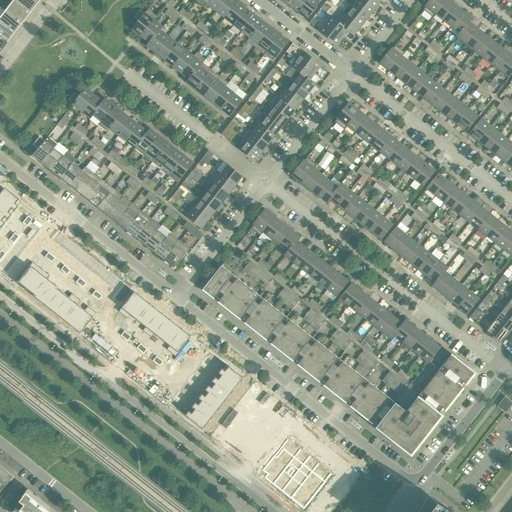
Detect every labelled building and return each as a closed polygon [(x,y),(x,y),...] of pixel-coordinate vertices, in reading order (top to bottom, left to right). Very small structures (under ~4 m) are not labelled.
[(29,13),(12,0),(11,0),(4,10),(21,23),(29,13)] [(37,3),(32,0),(12,0),(29,13),(37,3)] [(216,11),(224,0),(210,0),(205,8),(208,4),(216,11)] [(225,17),(237,2),(234,0),(224,0),(216,11),(225,17)] [(298,12),(307,0),(293,0),(289,5),(298,12)] [(307,19),(321,0),(307,0),(298,12),(307,19)] [(374,9),(362,0),(358,0),(353,6),(349,3),(349,4),(367,18),(374,9)] [(381,1),(379,0),(362,0),(374,9),(381,1)] [(432,17),(445,0),(431,0),(423,10),(432,17)] [(444,20),(455,6),(448,0),(445,0),(432,17),(432,18),(436,14),(444,20)] [(233,24),(246,8),(237,2),(225,17),(233,24)] [(324,12),(329,6),(324,3),(320,8),(324,12)] [(367,18),(349,4),(342,12),(361,26),(367,18)] [(452,27),(464,12),(455,6),(444,20),(452,27)] [(184,16),(188,12),(183,8),(179,12),(184,16)] [(242,31),(254,15),(246,8),(233,24),(242,31)] [(141,36),(157,16),(148,9),(144,14),(140,10),(134,17),(139,21),(133,29),(141,36)] [(173,13),(168,9),(164,14),(170,18),(173,13)] [(21,23),(4,10),(0,14),(0,22),(13,33),(21,23)] [(189,20),(193,16),(188,12),(184,16),(189,20)] [(354,35),(361,26),(342,12),(346,15),(340,23),(340,24),(348,31),(354,35)] [(458,37),(469,23),(472,19),(464,12),(452,27),(460,33),(457,37),(458,37)] [(175,22),(178,17),(173,13),(170,18),(175,22)] [(247,41),(262,22),(254,15),(242,31),(250,37),(247,41)] [(147,46),(162,27),(154,21),(157,17),(157,16),(141,36),(149,42),(147,45),(147,46)] [(328,38),(339,24),(340,24),(340,23),(331,16),(319,31),(328,38)] [(313,26),(318,21),(313,18),(309,23),(313,26)] [(201,30),(205,25),(200,21),(196,26),(201,30)] [(13,33),(0,22),(0,38),(5,43),(13,33)] [(190,27),(185,22),(181,27),(187,31),(190,27)] [(256,48),(271,29),(262,22),(247,41),(256,48)] [(466,44),(478,29),(469,23),(458,37),(466,44)] [(348,31),(340,24),(339,24),(328,38),(347,53),(354,45),(344,36),(348,31)] [(415,33),(418,28),(412,24),(409,28),(415,33)] [(206,34),(210,29),(205,25),(201,30),(206,34)] [(156,52),(168,37),(160,30),(162,27),(147,46),(156,52)] [(192,35),(195,30),(190,27),(187,31),(192,35)] [(264,55),(279,35),(271,29),(256,48),(264,55)] [(474,51),(486,36),(478,29),(466,44),(474,51)] [(410,39),(413,35),(407,30),(404,34),(410,39)] [(426,35),(421,31),(418,35),(423,39),(426,35)] [(222,39),(217,34),(213,39),(218,43),(222,39)] [(273,62),(288,42),(279,35),(264,55),(273,62)] [(204,44),(207,40),(202,36),(198,40),(204,44)] [(483,57),(495,43),(486,36),(474,51),(483,57)] [(164,59),(177,43),(168,37),(156,52),(164,59)] [(418,45),(421,41),(416,37),(413,41),(418,45)] [(223,47),(227,43),(222,39),(218,43),(223,47)] [(209,48),(212,44),(207,40),(204,44),(209,48)] [(438,44),(433,40),(430,44),(435,48),(438,44)] [(173,66),(185,50),(177,43),(164,59),(173,66)] [(312,58),(293,43),(286,52),(297,60),(292,66),(297,70),(301,73),(312,58)] [(491,64),(503,49),(495,43),(483,57),(491,64)] [(440,52),(443,48),(438,44),(435,48),(440,52)] [(390,71),(401,56),(402,56),(405,52),(395,45),(381,64),(390,71)] [(430,55),(433,51),(428,47),(425,51),(430,55)] [(235,57),(239,52),(234,48),(230,52),(235,57)] [(220,58),(224,53),(219,49),(215,54),(220,58)] [(500,71),(511,56),(503,49),(491,64),(500,71)] [(181,72),(197,53),(196,53),(193,57),(185,50),(173,66),(181,72)] [(438,55),(433,51),(430,55),(435,59),(438,55)] [(240,60),(244,56),(239,52),(235,57),(240,60)] [(187,82),(205,60),(197,53),(181,72),(189,79),(187,82)] [(226,62),(229,57),(224,53),(220,58),(226,62)] [(451,63),(454,59),(449,55),(446,59),(451,63)] [(398,77),(410,63),(402,56),(401,56),(390,71),(398,77)] [(509,77),(511,73),(511,56),(500,71),(509,77)] [(281,66),(286,61),(281,58),(277,63),(281,66)] [(331,73),(312,58),(301,73),(309,80),(310,79),(314,74),(324,82),(331,73)] [(448,67),(451,63),(446,59),(443,63),(448,67)] [(459,63),(454,59),(451,63),(456,67),(459,63)] [(196,89),(211,69),(203,63),(205,60),(187,82),(196,89)] [(256,65),(251,61),(247,66),(252,70),(256,65)] [(237,71),(241,67),(236,63),(232,67),(237,71)] [(407,84),(418,70),(410,63),(398,77),(407,84)] [(257,74),(261,69),(256,65),(252,70),(257,74)] [(242,75),(246,71),(241,67),(237,71),(242,75)] [(472,71),(467,67),(464,71),(469,75),(472,71)] [(204,96),(220,76),(211,69),(196,89),(204,96)] [(272,78),(276,73),(272,70),(268,75),(272,78)] [(315,84),(310,79),(309,80),(301,73),(297,70),(290,78),(308,93),(315,84)] [(415,91),(427,76),(418,70),(407,84),(415,91)] [(474,79),(477,75),(472,71),(469,75),(474,79)] [(251,82),(255,77),(249,73),(246,78),(251,82)] [(464,82),(467,77),(462,73),(458,77),(464,82)] [(268,83),(272,78),(268,75),(264,80),(268,83)] [(213,102),(228,83),(220,76),(204,96),(213,102)] [(424,97),(435,83),(427,76),(415,91),(424,97)] [(472,81),(467,77),(464,82),(469,85),(472,81)] [(308,93),(290,78),(284,87),(302,101),(308,93)] [(486,88),(489,84),(484,80),(481,84),(486,88)] [(221,109),(234,93),(225,87),(228,83),(213,102),(221,109)] [(432,104),(444,90),(435,83),(424,97),(432,104)] [(491,92),(494,88),(489,84),(486,88),(491,92)] [(259,95),(263,90),(259,86),(255,92),(259,95)] [(302,101),(284,87),(277,95),(295,110),(302,101)] [(484,91),(479,87),(475,91),(481,95),(484,91)] [(79,115),(94,96),(86,89),(79,96),(75,93),(69,100),(74,104),(70,108),(79,115)] [(441,111),(452,96),(444,90),(432,104),(441,111)] [(489,95),(484,91),(481,95),(486,99),(489,95)] [(255,100),(259,95),(255,92),(251,97),(255,100)] [(230,116),(242,100),(234,93),(221,109),(230,116)] [(295,110),(277,95),(270,104),(288,118),(295,110)] [(91,118),(105,99),(102,102),(94,96),(79,115),(82,111),(91,118)] [(449,118),(461,103),(452,96),(441,111),(449,118)] [(510,101),(505,97),(502,101),(507,105),(510,101)] [(98,125),(114,106),(105,99),(91,118),(93,115),(101,121),(98,125)] [(245,112),(249,107),(245,103),(241,109),(245,112)] [(458,124),(469,110),(461,103),(449,118),(458,124)] [(505,108),(500,103),(497,107),(502,112),(505,108)] [(288,118),(270,104),(274,107),(268,115),(264,112),(282,127),(288,118)] [(347,125),(358,111),(349,104),(335,122),(344,130),(347,126),(347,125)] [(107,132),(122,112),(114,106),(98,125),(107,132)] [(507,116),(510,111),(505,108),(502,112),(507,116)] [(241,117),(245,112),(241,109),(237,114),(241,117)] [(466,131),(478,117),(469,110),(458,124),(466,131)] [(355,132),(367,117),(358,111),(347,125),(347,126),(355,132)] [(118,135),(131,119),(122,112),(107,132),(110,128),(118,135)] [(282,127),(264,112),(257,121),(275,135),(282,127)] [(66,124),(70,119),(65,115),(61,120),(66,124)] [(364,139),(375,124),(367,117),(355,132),(364,139)] [(127,141),(139,126),(131,119),(118,135),(127,141)] [(479,141),(490,126),(481,119),(470,134),(479,141)] [(62,129),(66,124),(61,120),(57,125),(62,129)] [(232,129),(236,124),(232,120),(228,125),(232,129)] [(275,135),(257,121),(250,129),(268,143),(275,135)] [(80,132),(83,127),(78,123),(74,128),(80,132)] [(372,145),(384,131),(375,124),(364,139),(372,145)] [(233,130),(232,129),(228,125),(221,134),(226,139),(233,130)] [(135,149),(150,129),(147,132),(139,126),(127,141),(135,148),(135,149)] [(487,148),(499,133),(490,126),(479,141),(487,148)] [(85,136),(88,131),(83,127),(80,132),(85,136)] [(143,155),(159,136),(150,129),(135,149),(143,155)] [(268,143),(250,129),(243,138),(261,152),(268,143)] [(381,152),(392,138),(384,131),(372,145),(381,152)] [(75,142),(79,137),(74,133),(70,138),(75,142)] [(332,138),(326,133),(323,137),(329,142),(332,138)] [(496,154),(507,140),(499,133),(487,148),(496,154)] [(152,162),(167,143),(159,136),(143,155),(152,162)] [(42,164),(54,148),(45,141),(44,141),(39,137),(34,145),(38,148),(32,156),(42,164)] [(80,146),(84,141),(79,137),(75,142),(80,146)] [(97,145),(100,141),(95,137),(91,141),(97,145)] [(261,152),(243,138),(247,141),(240,150),(255,161),(261,152)] [(389,159),(401,144),(392,138),(381,152),(389,159)] [(327,144),(321,139),(318,143),(324,148),(327,144)] [(340,144),(335,140),(332,144),(337,148),(340,144)] [(504,161),(511,151),(511,143),(507,140),(496,154),(504,161)] [(105,145),(100,141),(97,145),(102,149),(105,145)] [(160,169),(176,149),(167,143),(152,162),(160,169)] [(398,165),(409,151),(401,144),(389,159),(398,165)] [(332,155),(335,150),(330,146),(327,150),(332,155)] [(51,171),(64,156),(54,148),(42,164),(51,171)] [(94,156),(98,152),(92,148),(89,152),(94,156)] [(169,176),(184,156),(176,149),(160,169),(169,176)] [(352,153),(347,149),(344,153),(349,157),(352,153)] [(117,154),(112,150),(108,155),(114,159),(117,154)] [(207,163),(214,154),(209,150),(202,159),(206,162),(207,163)] [(406,172),(418,158),(409,151),(398,165),(406,172)] [(99,160),(103,156),(98,152),(94,156),(99,160)] [(354,161),(357,157),(352,153),(349,157),(354,161)] [(119,163),(122,158),(117,154),(114,159),(119,163)] [(61,179),(73,163),(64,156),(51,171),(61,179)] [(181,179),(193,163),(184,156),(169,176),(172,172),(181,179)] [(347,160),(342,156),(339,160),(344,164),(347,160)] [(301,183),(316,164),(307,157),(295,172),(295,173),(293,176),(301,183)] [(415,179),(426,164),(418,158),(406,172),(415,179)] [(202,167),(206,162),(202,159),(198,164),(202,167)] [(349,168),(352,164),(347,160),(344,164),(349,168)] [(113,171),(116,167),(111,162),(107,167),(113,171)] [(70,186),(86,167),(85,167),(82,170),(73,163),(61,179),(70,186)] [(130,172),(134,167),(129,163),(125,168),(130,172)] [(310,189),(322,175),(313,168),(317,164),(316,164),(301,183),(310,189)] [(365,172),(368,168),(363,164),(360,168),(365,172)] [(423,186),(435,171),(426,164),(415,179),(423,186)] [(242,176),(228,165),(221,174),(235,185),(242,176)] [(80,194),(95,174),(86,167),(70,186),(80,194)] [(121,170),(116,167),(113,171),(118,175),(121,170)] [(136,176),(139,171),(134,167),(130,172),(136,176)] [(365,172),(360,168),(357,172),(362,176),(365,172)] [(373,172),(368,168),(365,172),(370,176),(373,172)] [(192,179),(196,174),(192,171),(188,176),(192,179)] [(367,180),(370,176),(365,172),(362,176),(367,180)] [(89,201),(104,182),(95,174),(80,194),(89,201)] [(235,185),(221,174),(215,182),(211,179),(211,180),(229,194),(235,185)] [(436,196),(447,181),(438,174),(427,188),(436,196)] [(319,196),(330,182),(322,175),(310,189),(319,196)] [(188,184),(192,179),(188,176),(184,181),(188,184)] [(386,180),(381,176),(378,180),(383,184),(386,180)] [(131,186),(135,181),(130,177),(126,182),(131,186)] [(151,181),(146,177),(142,181),(147,185),(151,181)] [(229,194),(211,180),(204,188),(222,202),(229,194)] [(388,188),(391,184),(386,180),(383,184),(388,188)] [(137,190),(140,185),(135,181),(131,186),(137,190)] [(156,185),(151,181),(147,185),(152,189),(156,185)] [(444,202),(456,188),(447,181),(436,196),(444,202)] [(99,208),(114,189),(104,182),(89,201),(99,208)] [(330,199),(342,184),(341,184),(338,188),(330,182),(319,196),(327,203),(330,199)] [(381,187),(376,182),(372,187),(378,191),(381,187)] [(338,206),(350,191),(342,184),(330,199),(338,206)] [(0,185),(0,199),(10,208),(13,204),(10,201),(14,196),(0,185)] [(165,192),(159,187),(156,192),(161,196),(165,192)] [(383,195),(386,191),(381,187),(378,191),(383,195)] [(179,196),(183,191),(179,188),(175,193),(179,196)] [(222,202),(204,188),(208,191),(201,199),(197,196),(215,211),(222,202)] [(453,209),(464,194),(456,188),(444,202),(453,209)] [(108,216),(123,196),(114,189),(99,208),(108,216)] [(403,194),(398,189),(395,193),(400,198),(403,194)] [(347,212),(359,198),(350,191),(338,206),(347,212)] [(154,196),(149,192),(145,197),(150,201),(154,196)] [(408,197),(403,194),(400,198),(405,202),(408,197)] [(461,216),(473,201),(464,194),(453,209),(461,216)] [(117,223),(133,204),(123,196),(108,216),(117,223)] [(155,205),(159,200),(154,196),(150,201),(155,205)] [(215,211),(197,196),(190,205),(209,219),(215,211)] [(395,204),(398,200),(393,196),(389,200),(395,204)] [(355,219),(367,205),(359,198),(347,212),(355,219)] [(0,199),(0,213),(4,216),(7,212),(4,210),(7,206),(10,208),(0,199)] [(403,204),(398,200),(395,204),(400,208),(403,204)] [(470,222),(481,208),(473,201),(461,216),(470,222)] [(127,231),(142,211),(133,204),(117,223),(127,231)] [(209,219),(190,205),(184,214),(202,228),(209,219)] [(364,226),(375,211),(367,205),(355,219),(364,226)] [(424,210),(419,206),(416,210),(421,214),(424,210)] [(169,216),(173,211),(168,207),(164,212),(169,216)] [(478,229),(490,214),(481,208),(470,222),(478,229)] [(260,235),(274,217),(265,210),(263,213),(251,228),(260,235)] [(426,218),(429,214),(424,210),(421,214),(426,218)] [(136,238),(152,219),(142,211),(127,231),(136,238)] [(174,220),(178,215),(173,211),(169,216),(174,220)] [(372,232),(384,218),(375,211),(364,226),(372,232)] [(419,217),(414,213),(411,217),(416,221),(419,217)] [(487,236),(498,221),(490,214),(478,229),(487,236)] [(271,238),(283,224),(274,217),(260,235),(260,236),(263,232),(271,238)] [(424,221),(419,217),(416,221),(421,225),(424,221)] [(381,239),(393,225),(384,218),(372,232),(381,239)] [(146,246),(161,226),(152,219),(136,238),(146,246)] [(441,224),(436,219),(433,224),(438,228),(441,224)] [(495,242),(507,228),(498,221),(487,236),(495,242)] [(188,231),(192,226),(187,222),(183,227),(188,231)] [(280,245),(291,231),(283,224),(271,238),(280,245)] [(443,232),(446,228),(441,224),(438,228),(443,232)] [(155,253),(170,234),(170,233),(167,237),(158,230),(161,226),(146,246),(155,253)] [(199,240),(203,235),(192,226),(188,231),(187,231),(199,240)] [(433,234),(436,230),(431,226),(428,230),(433,234)] [(394,249),(405,235),(396,227),(385,242),(394,249)] [(504,249),(511,238),(511,231),(507,228),(495,242),(504,249)] [(438,238),(441,234),(436,230),(433,234),(438,238)] [(285,255),(297,241),(300,237),(291,231),(280,245),(288,251),(285,255)] [(164,260),(180,241),(170,234),(155,253),(164,260)] [(454,242),(457,238),(452,234),(449,238),(454,242)] [(402,256),(413,241),(405,235),(394,249),(402,256)] [(451,246),(454,242),(449,238),(446,242),(451,246)] [(462,242),(457,238),(454,242),(459,246),(462,242)] [(183,261),(188,255),(186,253),(190,249),(180,241),(164,260),(174,268),(181,259),(183,261)] [(294,262),(305,248),(297,241),(285,255),(294,262)] [(410,262),(422,248),(413,241),(402,256),(410,262)] [(246,247),(240,242),(237,246),(243,251),(246,247)] [(456,250),(459,246),(454,242),(451,246),(456,250)] [(472,254),(475,250),(470,246),(467,250),(472,254)] [(302,269),(314,254),(305,248),(294,262),(302,269)] [(419,269),(430,255),(422,248),(410,262),(419,269)] [(254,253),(249,249),(246,253),(251,257),(254,253)] [(480,254),(475,250),(472,254),(477,258),(480,254)] [(467,261),(470,257),(465,253),(461,257),(467,261)] [(311,276),(322,261),(314,254),(302,269),(311,276)] [(427,276),(439,261),(430,255),(419,269),(427,276)] [(472,265),(475,261),(470,257),(467,261),(472,265)] [(263,267),(266,263),(261,259),(257,263),(263,267)] [(492,264),(487,259),(484,264),(489,268),(492,264)] [(273,279),(250,261),(243,271),(265,289),(273,279)] [(319,282),(331,268),(322,261),(311,276),(319,282)] [(445,272),(448,268),(439,261),(427,276),(435,282),(432,286),(433,286),(445,272)] [(25,262),(12,278),(21,285),(33,269),(25,262)] [(268,271),(271,267),(266,263),(263,267),(268,271)] [(494,272),(497,268),(492,264),(489,268),(494,272)] [(216,298),(233,275),(222,266),(204,288),(216,298)] [(484,274),(487,270),(482,266),(478,270),(484,274)] [(328,289),(339,274),(331,268),(319,282),(328,289)] [(33,269),(21,285),(29,291),(41,275),(33,269)] [(492,274),(487,270),(484,274),(489,278),(492,274)] [(283,276),(278,272),(274,276),(280,280),(283,276)] [(441,293),(453,279),(445,272),(433,286),(441,293)] [(337,296),(348,281),(339,274),(328,289),(337,296)] [(508,278),(503,274),(500,279),(505,283),(508,278)] [(41,275),(29,291),(37,298),(49,282),(41,275)] [(285,284),(288,280),(283,276),(280,280),(285,284)] [(242,318),(260,296),(237,278),(219,301),(242,318)] [(450,300),(461,285),(453,279),(441,293),(450,300)] [(505,283),(500,279),(496,283),(501,287),(505,283)] [(49,282),(37,298),(45,304),(57,288),(49,282)] [(126,284),(113,300),(121,307),(134,291),(126,284)] [(349,306),(361,291),(351,284),(340,298),(349,306)] [(297,294),(300,289),(295,285),(291,289),(297,294)] [(458,306),(470,292),(461,285),(450,300),(458,306)] [(57,288),(45,304),(53,310),(65,294),(57,288)] [(291,310),(299,300),(284,288),(276,298),(291,310)] [(302,298),(305,293),(300,289),(297,294),(302,298)] [(134,291),(121,307),(129,313),(142,297),(134,291)] [(357,312),(369,298),(361,291),(349,306),(357,312)] [(467,313),(479,299),(470,292),(458,306),(467,313)] [(493,297),(489,293),(485,298),(490,301),(493,297)] [(65,294),(53,310),(61,317),(73,301),(65,294)] [(142,297),(129,313),(137,319),(150,303),(142,297)] [(366,319),(377,304),(369,298),(357,312),(366,319)] [(486,306),(490,301),(485,298),(481,302),(486,306)] [(268,339),(286,317),(264,299),(246,321),(268,339)] [(317,303),(312,299),(308,303),(314,307),(317,303)] [(73,301),(61,317),(69,323),(81,307),(73,301)] [(511,303),(509,301),(502,311),(511,318),(511,303)] [(150,303),(137,319),(145,326),(158,310),(150,303)] [(319,311),(322,307),(317,303),(314,307),(319,311)] [(374,326),(386,311),(377,304),(366,319),(374,326)] [(81,307),(69,323),(77,330),(90,314),(81,307)] [(326,321),(311,309),(303,319),(318,330),(326,321)] [(474,322),(481,313),(476,309),(469,318),(474,322)] [(158,310),(145,326),(153,332),(166,316),(158,310)] [(383,332),(394,318),(386,311),(374,326),(383,332)] [(511,318),(502,311),(494,320),(509,332),(510,332),(511,328),(511,318)] [(335,324),(338,320),(333,315),(329,320),(335,324)] [(166,316),(153,332),(161,338),(174,322),(166,316)] [(394,335),(406,321),(405,320),(402,324),(394,318),(383,332),(392,339),(395,336),(394,335)] [(295,360),(313,337),(290,320),(272,342),(295,360)] [(343,324),(338,320),(335,324),(340,328),(343,324)] [(509,332),(494,320),(486,331),(493,336),(499,342),(501,343),(506,336),(507,337),(506,337),(507,337),(511,333),(510,332),(509,332)] [(403,342),(414,327),(406,321),(394,335),(395,336),(403,342)] [(174,322),(161,338),(170,345),(182,329),(174,322)] [(411,349),(423,334),(414,327),(403,342),(411,349)] [(344,351),(352,341),(337,329),(329,339),(344,351)] [(355,333),(350,329),(346,333),(352,337),(355,333)] [(357,341),(360,337),(355,333),(352,337),(357,341)] [(420,355),(431,341),(423,334),(411,349),(420,355)] [(321,381),(339,358),(316,340),(299,363),(321,381)] [(429,362),(440,348),(431,341),(420,355),(429,362)] [(372,346),(367,342),(363,346),(369,350),(372,346)] [(377,350),(372,346),(369,350),(374,354),(377,350)] [(464,363),(443,347),(434,359),(465,383),(474,372),(464,363)] [(378,362),(363,350),(356,360),(371,372),(378,362)] [(389,360),(384,356),(380,360),(386,364),(389,360)] [(394,364),(389,360),(386,364),(391,368),(394,364)] [(348,401),(365,379),(343,361),(325,384),(348,401)] [(462,387),(431,363),(413,385),(444,410),(462,387)] [(222,368),(219,372),(237,386),(244,377),(229,366),(225,371),(222,368)] [(403,377),(406,373),(401,369),(397,373),(403,377)] [(405,383),(390,371),(382,381),(397,393),(405,383)] [(215,377),(212,381),(230,394),(237,386),(219,372),(219,373),(222,375),(219,379),(215,377)] [(408,381),(411,377),(406,373),(403,377),(408,381)] [(209,385),(206,389),(223,403),(230,394),(212,381),(215,384),(212,388),(209,385)] [(392,400),(369,382),(351,404),(374,422),(392,400)] [(444,416),(441,414),(408,387),(376,428),(412,456),(444,416)] [(202,394),(199,398),(217,411),(223,403),(206,389),(205,390),(208,392),(205,396),(202,394)] [(506,414),(511,405),(511,401),(506,396),(506,395),(505,395),(496,407),(497,408),(497,407),(506,414)] [(195,402),(192,406),(210,420),(217,411),(199,398),(202,400),(198,405),(195,402)] [(189,411),(185,415),(203,429),(210,420),(192,406),(195,409),(192,413),(189,411)] [(304,511),(332,477),(286,440),(258,475),(304,511)] [(0,489),(11,476),(0,467),(0,489)] [(55,511),(33,494),(31,497),(26,493),(20,501),(24,505),(20,511),(21,511),(55,511)] [(450,511),(437,504),(435,506),(429,501),(419,511),(418,511),(450,511)]
